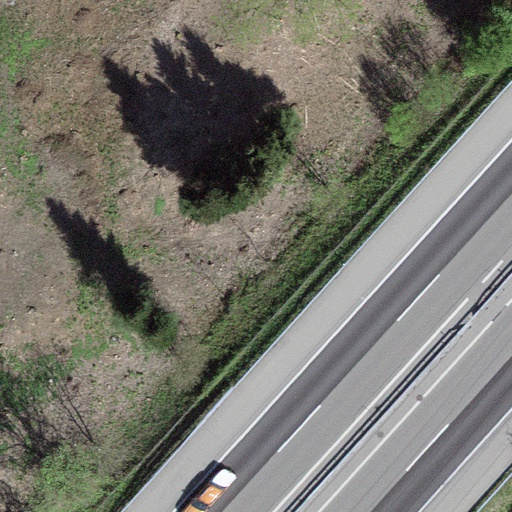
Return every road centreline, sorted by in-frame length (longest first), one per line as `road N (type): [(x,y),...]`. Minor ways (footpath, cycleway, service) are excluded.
road 1 (motorway): [(511,194),(223,511)]
road 2 (motorway): [(369,511),(511,354)]
